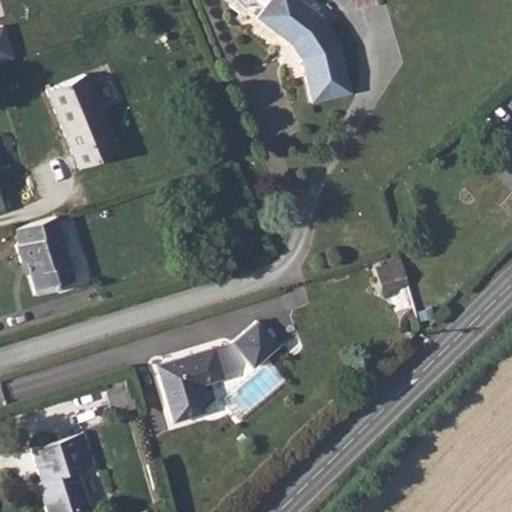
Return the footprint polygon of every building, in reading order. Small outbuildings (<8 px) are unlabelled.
[(304,54),(314,99),(355,89),(343,41),(328,13),(311,0),(273,0),(269,7),(261,16),(298,43),(306,40),(311,50),(304,54)] [(3,27),(0,27),(0,61),(11,59),(3,27)] [(76,172),(113,161),(87,75),(51,86),(76,172)] [(0,212),(9,210),(0,180),(0,212)] [(54,215),(12,228),(17,244),(12,246),(18,265),(23,264),(33,298),(60,289),(57,286),(75,278),(60,235),(62,235),(54,215)] [(385,288),(404,283),(397,258),(377,263),(385,288)] [(276,342),(256,322),(228,342),(254,366),(276,342)] [(224,384),(213,353),(167,367),(168,371),(158,375),(172,426),(203,416),(197,397),(205,394),(203,389),(224,384)] [(107,424),(138,414),(130,381),(97,391),(107,424)] [(94,475),(83,439),(31,455),(41,487),(33,488),(40,511),(87,511),(80,480),(94,475)]
